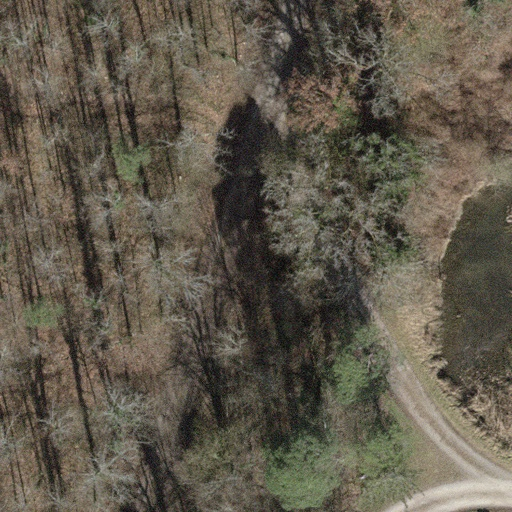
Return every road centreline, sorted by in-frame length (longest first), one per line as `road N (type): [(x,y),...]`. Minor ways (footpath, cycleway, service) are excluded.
road 1 (track): [(153,511),(315,0)]
road 2 (track): [(511,480),(477,465),(390,350),(273,129)]
